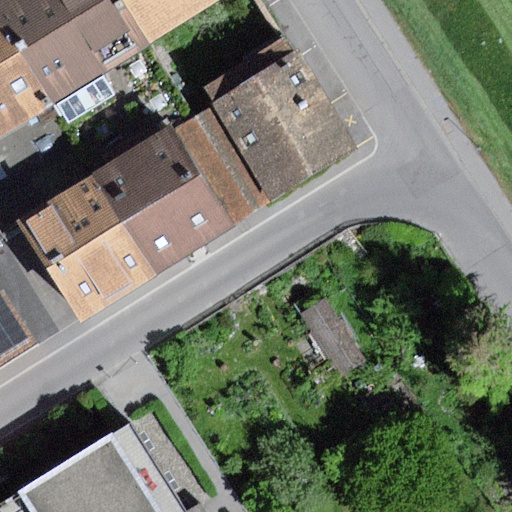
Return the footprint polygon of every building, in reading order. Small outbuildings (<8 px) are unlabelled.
[(0,0),(0,14),(56,108),(151,49),(119,0),(0,0)] [(119,0),(151,49),(227,0),(119,0)] [(0,14),(0,143),(56,108),(0,14)] [(151,49),(56,108),(102,181),(176,134),(197,122),(151,49)] [(301,55),(219,106),(278,202),(360,150),(301,55)] [(102,181),(56,108),(0,143),(0,232),(5,241),(29,227),(102,181)] [(176,134),(102,181),(162,278),(237,231),(176,134)] [(102,181),(29,227),(90,323),(162,278),(102,181)] [(3,290),(0,292),(0,367),(38,344),(3,290)] [(344,300),(301,326),(336,384),(379,358),(344,300)] [(186,511),(134,429),(27,497),(36,511),(186,511)]
